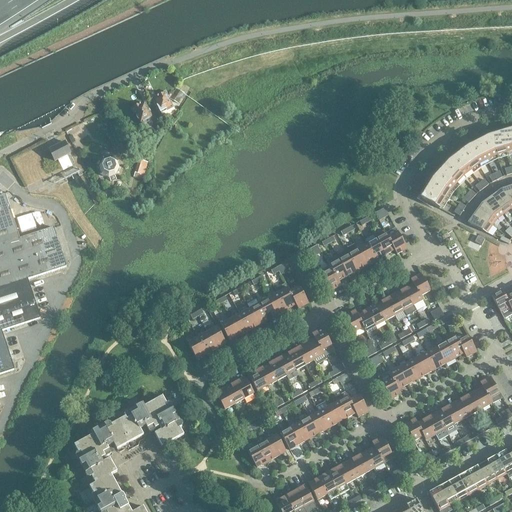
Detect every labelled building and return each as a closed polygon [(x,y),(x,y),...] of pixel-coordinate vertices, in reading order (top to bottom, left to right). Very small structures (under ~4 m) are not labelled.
[(185,94),(180,91),(177,89),(170,99),(178,104),(184,94),(185,94)] [(153,99),(156,104),(161,114),(172,108),(164,92),(155,97),(156,98),(153,99)] [(144,104),(142,104),(140,106),(139,105),(132,108),(141,126),(152,120),(144,104)] [(511,127),(509,128),(497,131),(486,134),(475,139),(465,145),(455,152),(445,160),(437,168),(429,178),(423,187),(416,199),(414,201),(417,203),(418,201),(419,200),(425,190),(431,180),(439,171),(447,162),(457,155),(466,148),(477,143),(487,137),(499,134),(510,131),(511,130),(511,127)] [(511,140),(510,131),(499,134),(505,155),(511,152),(511,140)] [(499,134),(487,137),(495,158),(505,155),(499,134)] [(487,137),(477,143),(486,162),(495,158),(487,137)] [(136,147),(147,153),(152,144),(141,139),(136,147)] [(54,161),(57,160),(70,153),(64,142),(52,148),(49,150),(54,161)] [(452,143),(450,145),(454,150),(458,147),(454,142),(452,143)] [(477,143),(466,148),(478,167),(486,162),(477,143)] [(448,146),(446,148),(450,153),(454,150),(450,145),(448,146)] [(466,148),(457,155),(470,173),(478,167),(466,148)] [(457,155),(447,162),(462,179),(470,173),(457,155)] [(99,174),(100,175),(101,175),(104,177),(107,178),(107,179),(109,179),(110,182),(116,180),(114,177),(116,175),(115,175),(118,170),(119,170),(119,168),(118,168),(117,162),(118,162),(117,160),(116,161),(111,158),(111,157),(109,157),(103,159),(101,160),(102,161),(98,166),(97,167),(98,168),(100,174),(99,174)] [(433,160),(431,162),(436,167),(440,163),(435,158),(433,160)] [(148,163),(139,160),(133,177),(142,180),(148,163)] [(430,164),(428,166),(433,170),(436,167),(431,162),(430,164)] [(447,162),(439,171),(456,186),(462,179),(447,162)] [(439,171),(431,180),(449,193),(456,186),(439,171)] [(494,174),(497,181),(502,178),(499,172),(494,174)] [(489,177),(492,183),(497,181),(494,174),(489,177)] [(431,180),(425,190),(444,201),(449,193),(431,180)] [(480,183),(484,189),(489,186),(484,180),(480,183)] [(475,187),(479,193),(484,189),(480,183),(475,187)] [(511,190),(511,187),(500,190),(510,210),(511,209),(511,190)] [(444,201),(425,190),(419,200),(438,210),(439,209),(444,201)] [(471,190),(467,195),(472,199),(476,195),(471,190)] [(500,190),(490,197),(503,215),(510,210),(500,190)] [(463,199),(468,204),(472,199),(467,195),(463,199)] [(0,197),(0,290),(28,281),(67,268),(54,228),(35,235),(20,240),(16,227),(5,196),(0,197)] [(490,197),(481,204),(496,220),(503,215),(490,197)] [(457,208),(463,212),(466,207),(460,203),(457,208)] [(481,204),(473,214),(491,227),(496,220),(481,204)] [(384,208),(375,213),(379,222),(389,216),(384,208)] [(454,213),(460,217),(463,212),(457,208),(454,213)] [(466,224),(486,234),(491,227),(473,214),(466,224)] [(386,256),(394,251),(395,251),(387,238),(388,238),(384,231),(375,236),(376,239),(386,256)] [(396,255),(397,254),(407,249),(398,232),(388,238),(387,238),(395,251),(394,251),(396,255)] [(478,244),(482,246),(485,240),(478,236),(475,243),(478,244)] [(366,244),(376,261),(386,256),(376,239),(366,244)] [(357,250),(366,267),(376,261),(366,244),(357,250)] [(310,254),(312,258),(321,253),(317,245),(308,251),(310,254)] [(347,255),(357,272),(366,267),(357,250),(347,255)] [(338,261),(347,277),(357,272),(347,255),(338,261)] [(326,262),(331,270),(339,282),(347,277),(338,261),(335,256),(326,262)] [(276,268),(279,272),(281,276),(290,270),(288,266),(286,263),(276,268)] [(321,275),(331,292),(341,286),(339,282),(331,270),(321,275)] [(411,280),(413,284),(414,284),(421,296),(431,291),(421,274),(411,280)] [(0,319),(22,312),(26,325),(41,320),(36,303),(30,286),(28,281),(0,290),(0,319)] [(287,310),(296,305),(297,305),(290,293),(288,288),(287,288),(285,284),(276,289),(278,293),(287,310)] [(404,289),(414,306),(424,301),(421,296),(414,284),(413,284),(404,289)] [(297,305),(296,305),(299,310),(309,304),(299,288),(290,293),(297,305)] [(395,294),(405,311),(407,316),(417,311),(414,306),(404,289),(395,294)] [(511,311),(501,291),(491,296),(492,298),(500,313),(510,308),(511,311)] [(501,291),(511,311),(511,292),(505,297),(502,291),(501,291)] [(268,299),(278,315),(287,310),(278,293),(268,299)] [(385,299),(395,317),(398,323),(398,322),(407,317),(404,312),(405,311),(395,294),(385,299)] [(259,304),(268,321),(278,315),(268,299),(259,304)] [(376,305),(386,322),(395,317),(385,299),(376,305)] [(247,305),(249,309),(259,326),(268,321),(259,304),(258,304),(255,300),(247,305)] [(367,310),(376,327),(386,322),(376,305),(367,310)] [(430,313),(434,321),(444,316),(442,312),(440,308),(430,313)] [(249,309),(240,314),(250,331),(259,326),(249,309)] [(365,328),(364,328),(367,332),(367,333),(369,337),(379,332),(376,327),(367,310),(358,315),(365,328)] [(355,333),(364,328),(365,328),(358,315),(356,311),(345,317),(355,333)] [(2,333),(26,325),(22,312),(0,319),(0,376),(15,372),(4,338),(2,333)] [(445,318),(448,323),(450,327),(459,321),(457,316),(455,313),(445,318)] [(240,314),(231,320),(240,336),(250,331),(240,314)] [(240,336),(231,320),(221,325),(231,342),(240,336)] [(207,333),(216,350),(226,344),(217,327),(207,333)] [(312,335),(314,339),(315,339),(322,351),(326,357),(334,352),(331,346),(332,345),(322,329),(312,335)] [(197,338),(207,355),(216,350),(207,333),(197,338)] [(466,358),(467,357),(477,352),(467,335),(458,341),(457,341),(464,354),(466,358)] [(456,359),(464,354),(457,341),(458,341),(456,337),(446,342),(456,359)] [(187,343),(197,361),(207,355),(197,338),(187,343)] [(314,339),(306,343),(315,360),(314,360),(317,364),(327,359),(326,357),(322,351),(315,339),(314,339)] [(437,348),(446,364),(456,359),(446,342),(437,348)] [(306,343),(296,349),(306,365),(314,360),(315,360),(306,343)] [(373,345),(363,350),(365,354),(368,358),(377,353),(373,345)] [(427,353),(437,370),(446,364),(437,348),(427,353)] [(296,349),(287,354),(296,370),(306,365),(296,349)] [(418,358),(427,375),(437,370),(427,353),(418,358)] [(287,354),(278,359),(287,376),(290,381),(299,375),(296,370),(287,354)] [(371,365),(373,369),(383,364),(378,356),(369,361),(371,365)] [(396,364),(399,369),(408,385),(418,380),(408,364),(405,358),(396,364)] [(408,364),(418,380),(427,375),(418,358),(408,364)] [(278,359),(268,364),(277,381),(287,376),(278,359)] [(332,368),(333,371),(336,376),(346,370),(343,367),(341,363),(332,368)] [(268,364),(259,370),(268,386),(277,381),(268,364)] [(392,378),(399,391),(400,390),(408,385),(399,369),(389,374),(391,378),(392,378)] [(268,386),(259,370),(249,375),(258,392),(268,386)] [(399,391),(392,378),(391,378),(389,374),(388,372),(378,378),(391,400),(401,394),(402,394),(400,390),(399,391)] [(337,378),(340,383),(342,386),(351,381),(349,377),(347,373),(337,378)] [(489,400),(490,400),(500,394),(490,377),(479,383),(482,388),(483,388),(489,400)] [(245,378),(235,383),(244,400),(254,394),(245,378)] [(235,383),(225,389),(234,405),(244,400),(235,383)] [(492,404),(490,400),(489,400),(483,388),(482,388),(474,393),(483,409),(492,404)] [(225,389),(215,394),(224,411),(234,405),(225,389)] [(335,398),(338,402),(347,418),(356,413),(349,401),(350,400),(345,392),(335,398)] [(464,398),(473,414),(483,409),(474,393),(464,398)] [(356,413),(358,417),(368,412),(359,395),(350,400),(349,401),(356,413)] [(145,511),(143,507),(134,511),(131,511),(130,510),(125,500),(125,499),(123,495),(122,495),(111,476),(117,472),(110,459),(103,462),(102,459),(105,457),(106,457),(108,456),(110,455),(110,454),(117,450),(118,453),(120,453),(124,450),(129,451),(138,446),(140,442),(145,439),(143,435),(150,432),(151,432),(153,431),(155,430),(155,429),(159,427),(160,431),(154,434),(159,443),(162,447),(182,436),(184,435),(177,423),(179,421),(172,408),(169,409),(162,397),(157,399),(144,407),(142,404),(129,412),(127,411),(127,414),(124,416),(125,418),(111,425),(110,423),(107,425),(104,424),(104,426),(91,433),(92,435),(80,442),(74,445),(74,446),(81,458),(78,460),(86,473),(88,472),(95,484),(89,487),(96,499),(94,501),(99,511),(145,511)] [(455,403),(464,419),(473,414),(464,398),(455,403)] [(338,402),(328,407),(337,424),(347,418),(338,402)] [(316,408),(319,412),(328,429),(337,424),(328,407),(326,403),(316,408)] [(445,409),(454,425),(464,419),(455,403),(445,409)] [(436,414),(445,430),(447,435),(457,430),(454,425),(445,409),(436,414)] [(499,415),(500,418),(503,422),(511,417),(511,416),(510,413),(509,411),(508,409),(499,415)] [(319,412),(309,417),(318,434),(328,429),(319,412)] [(426,419),(435,435),(438,440),(448,435),(447,435),(445,430),(436,414),(426,419)] [(309,417),(300,423),(309,439),(318,434),(309,417)] [(414,442),(424,437),(417,424),(418,424),(415,419),(404,425),(414,442)] [(424,437),(426,440),(435,435),(426,419),(418,424),(417,424),(424,437)] [(300,423),(290,428),(300,444),(309,439),(300,423)] [(300,444),(290,428),(281,433),(290,450),(300,444)] [(267,441),(276,458),(286,453),(277,436),(267,441)] [(372,443),(374,447),(375,447),(382,460),(382,459),(384,463),(394,458),(392,454),(382,437),(372,443)] [(257,447),(266,463),(276,458),(267,441),(257,447)] [(247,452),(256,469),(266,463),(257,447),(247,452)] [(365,452),(375,469),(384,463),(382,459),(382,460),(375,447),(374,447),(365,452)] [(511,462),(506,451),(496,456),(507,475),(511,472),(511,462)] [(356,457),(365,474),(375,469),(365,452),(356,457)] [(431,452),(422,457),(424,462),(426,465),(436,460),(431,452)] [(496,456),(486,461),(497,480),(507,475),(496,456)] [(347,463),(356,479),(365,474),(356,457),(347,463)] [(486,461),(477,467),(487,486),(497,480),(486,461)] [(337,468),(346,485),(356,479),(347,463),(337,468)] [(477,467),(467,472),(478,491),(487,486),(477,467)] [(328,473),(337,490),(340,495),(349,490),(346,485),(337,468),(328,473)] [(390,474),(392,478),(395,482),(399,480),(404,477),(402,473),(400,469),(390,474)] [(467,472),(458,477),(468,496),(478,491),(467,472)] [(318,478),(327,495),(330,500),(340,495),(337,490),(328,473),(318,478)] [(458,477),(448,483),(459,502),(468,496),(458,477)] [(308,484),(318,501),(327,495),(318,478),(308,484)] [(448,483),(439,488),(449,507),(459,502),(448,483)] [(305,486),(295,491),(304,508),(305,511),(313,511),(318,510),(305,486)] [(429,493),(439,511),(448,511),(451,510),(449,507),(439,488),(429,493)] [(295,491),(285,496),(293,511),(305,511),(304,508),(295,491)] [(502,494),(495,498),(497,503),(505,499),(502,494)] [(293,511),(285,496),(275,502),(280,511),(293,511)] [(495,498),(488,502),(490,507),(497,503),(495,498)] [(423,511),(417,500),(407,505),(410,511),(423,511)] [(506,502),(499,506),(502,511),(509,507),(506,502)]
